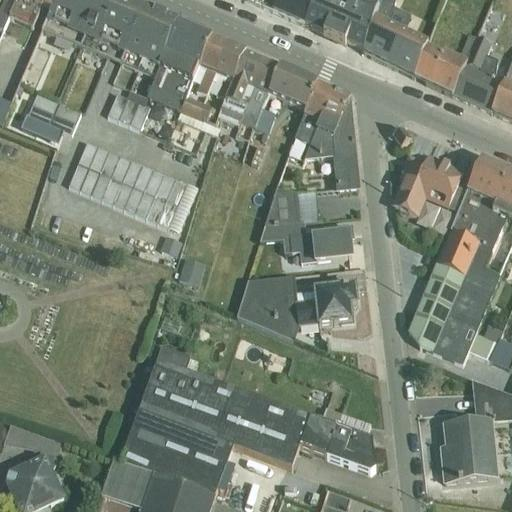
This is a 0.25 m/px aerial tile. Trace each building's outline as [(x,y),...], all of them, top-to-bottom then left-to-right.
[(16,7),(10,22),(34,32),(41,15),(52,19),(59,0),(19,0),(17,4),(16,7)] [(107,0),(59,0),(52,19),(44,36),(81,53),(83,53),(109,64),(132,10),(107,0)] [(236,0),(262,11),(267,0),(236,0)] [(267,0),(262,11),(304,30),(317,0),(267,0)] [(388,28),(393,12),(397,0),(382,0),(364,58),(388,70),(405,37),(404,36),(388,28)] [(10,22),(16,7),(6,3),(0,17),(0,35),(3,37),(10,22)] [(132,10),(109,64),(122,70),(145,15),(132,10)] [(388,28),(404,36),(411,21),(393,12),(388,28)] [(156,84),(178,29),(145,15),(122,70),(156,84)] [(178,29),(156,84),(147,105),(181,118),(188,102),(194,88),(212,44),(178,29)] [(405,37),(388,70),(414,83),(426,51),(427,48),(405,37)] [(426,51),(414,83),(452,101),(477,43),(469,40),(459,62),(444,56),(443,59),(426,51)] [(477,43),(452,101),(492,118),(504,88),(495,83),(497,66),(487,62),(492,48),(477,43)] [(212,44),(194,88),(200,90),(197,98),(207,102),(209,98),(229,51),(212,44)] [(229,51),(209,98),(216,100),(214,105),(219,107),(220,103),(227,105),(246,58),(229,51)] [(246,58),(227,105),(219,126),(239,134),(241,130),(264,66),(246,58)] [(264,66),(241,130),(255,135),(262,114),(270,102),(280,73),(264,66)] [(511,67),(504,88),(492,118),(511,126),(511,67)] [(280,73),(270,102),(306,116),(317,88),(280,73)] [(317,88),(306,116),(289,161),(305,166),(333,95),(317,88)] [(333,95),(305,166),(333,163),(337,197),(359,194),(350,102),(333,95)] [(127,105),(145,112),(147,105),(130,97),(127,105)] [(145,112),(127,105),(117,100),(108,121),(141,135),(150,114),(145,112)] [(37,101),(22,133),(58,149),(61,140),(63,137),(71,140),(81,119),(37,101)] [(0,130),(2,131),(12,108),(0,102),(0,130)] [(188,102),(181,118),(197,125),(204,109),(188,102)] [(197,125),(207,129),(211,119),(215,120),(217,116),(213,114),(213,113),(204,109),(197,125)] [(262,114),(255,135),(264,138),(261,145),(265,147),(268,140),(269,140),(276,120),(262,114)] [(197,125),(181,118),(178,126),(203,136),(206,137),(217,142),(220,134),(207,129),(197,125)] [(393,141),(392,142),(392,143),(394,143),(400,152),(399,153),(400,154),(401,154),(402,155),(403,154),(402,153),(410,147),(411,148),(412,147),(411,146),(412,145),(411,144),(410,145),(404,135),(405,134),(404,133),(403,134),(402,133),(401,134),(402,135),(394,141),(393,139),(392,140),(393,141)] [(87,148),(69,192),(168,233),(167,235),(179,240),(198,195),(87,148)] [(258,151),(250,169),(259,172),(266,155),(258,151)] [(448,215),(462,184),(464,178),(428,163),(425,171),(410,165),(402,185),(406,187),(395,213),(418,223),(426,205),(448,215)] [(471,188),(458,219),(409,337),(410,338),(420,352),(462,370),(468,357),(476,339),(501,281),(484,274),(506,223),(511,225),(511,177),(482,164),(471,188)] [(462,184),(448,215),(458,219),(471,188),(462,184)] [(266,231),(304,228),(318,226),(317,223),(320,223),(318,197),(296,200),(278,194),(266,231)] [(304,228),(266,231),(261,248),(284,245),(285,259),(300,257),(313,256),(314,267),(352,263),(349,238),(313,242),(313,238),(305,239),(304,228)] [(165,241),(160,256),(177,263),(183,248),(165,241)] [(313,256),(300,257),(301,268),(314,267),(313,256)] [(184,263),(178,286),(199,291),(205,269),(184,263)] [(249,286),(237,322),(294,346),(299,333),(352,326),(350,310),(357,309),(355,291),(296,297),(294,281),(249,286)] [(162,329),(181,332),(184,319),(165,316),(162,329)] [(476,339),(468,357),(490,366),(499,344),(503,335),(488,328),(482,341),(476,339)] [(511,349),(499,344),(490,366),(511,375),(511,372),(511,349)] [(155,366),(219,389),(222,381),(195,371),(197,365),(160,351),(155,366)] [(219,389),(155,366),(148,363),(116,466),(215,502),(233,453),(292,474),(300,453),(370,478),(375,474),(372,444),(366,442),(371,429),(326,413),(321,426),(219,389)] [(511,400),(472,386),(476,427),(445,431),(447,453),(442,454),(445,489),(498,484),(493,428),(511,426),(511,400)] [(35,455),(58,463),(62,450),(11,430),(3,451),(34,456),(35,455)] [(35,455),(34,456),(30,468),(10,479),(7,488),(18,511),(49,511),(66,504),(53,477),(58,463),(35,455)] [(104,503),(101,511),(213,511),(216,502),(114,465),(102,501),(104,503)] [(328,496),(322,511),(347,511),(350,504),(328,496)]
